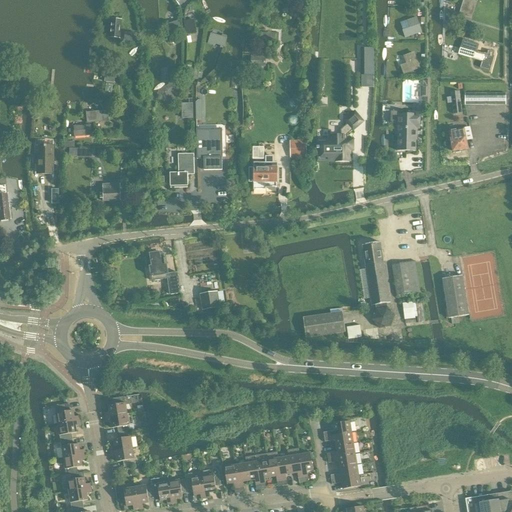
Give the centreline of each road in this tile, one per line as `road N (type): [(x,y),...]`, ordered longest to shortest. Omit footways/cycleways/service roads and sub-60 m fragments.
road 1 (residential): [(84,244),(286,220),(511,171)]
road 2 (secondary): [(366,371),(281,360),(226,334),(111,329)]
road 3 (secondary): [(110,348),(366,371)]
road 4 (track): [(406,173),(426,172),(427,0)]
road 5 (residential): [(110,511),(88,363)]
road 6 (track): [(483,133),(489,113),(506,110),(505,0)]
road 7 (secondary): [(511,388),(366,371)]
